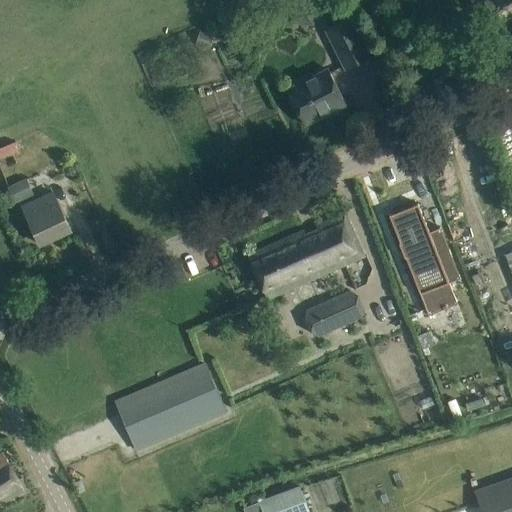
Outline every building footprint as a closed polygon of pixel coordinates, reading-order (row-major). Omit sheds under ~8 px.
[(511,0),(469,0),(493,40),(511,25),(511,0)] [(313,6),(292,5),(291,23),(312,24),(313,6)] [(256,15),(240,23),(261,65),(277,57),(256,15)] [(326,30),(346,69),(369,58),(350,18),(326,30)] [(287,90),(304,124),(345,104),(328,70),(287,90)] [(460,197),(455,199),(461,214),(485,205),(488,214),(505,208),(501,198),(502,198),(489,164),(472,171),(474,177),(455,184),(460,197)] [(31,178),(11,183),(16,201),(36,195),(31,178)] [(71,231),(53,192),(23,206),(41,245),(71,231)] [(418,204),(389,215),(428,315),(457,304),(449,284),(460,279),(440,228),(429,232),(418,204)] [(248,254),(256,273),(267,299),(365,256),(345,211),(315,225),(317,229),(305,235),(303,230),(248,254)] [(362,317),(350,290),(306,310),(318,336),(362,317)] [(225,411),(205,363),(116,401),(136,449),(225,411)] [(0,503),(6,500),(24,491),(3,452),(0,453),(0,503)] [(511,511),(511,478),(479,490),(486,511),(511,511)] [(308,511),(299,486),(267,499),(231,511),(308,511)]
